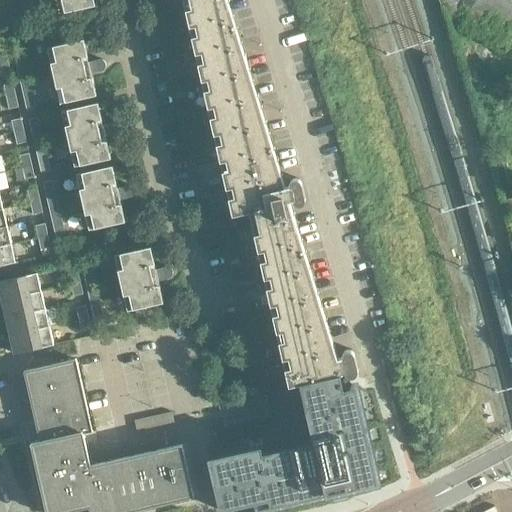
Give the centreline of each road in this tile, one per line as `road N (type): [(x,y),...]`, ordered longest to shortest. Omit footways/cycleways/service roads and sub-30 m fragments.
road 1 (residential): [(381,383),(260,0)]
road 2 (residential): [(210,295),(191,228),(164,206),(121,14),(125,0)]
road 3 (unknown): [(201,511),(174,348)]
road 4 (residential): [(397,511),(511,455)]
